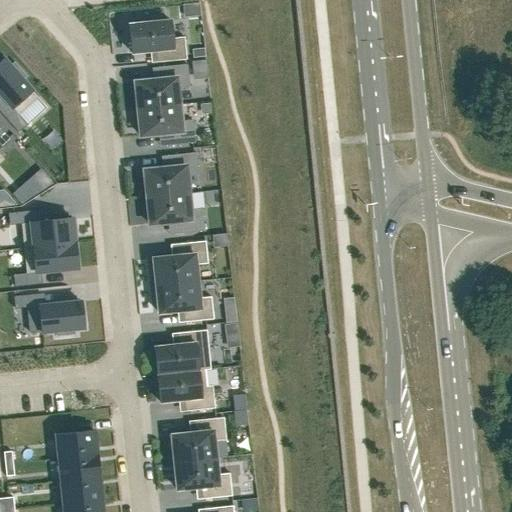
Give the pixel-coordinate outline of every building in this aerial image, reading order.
[(170,21),(129,25),(132,53),(155,51),(156,63),(186,60),(184,38),(172,39),(170,21)] [(204,49),(191,50),(192,59),(205,58),(204,49)] [(4,59),(0,62),(0,94),(15,112),(6,120),(18,133),(27,125),(19,115),(38,98),(22,80),(26,76),(14,63),(10,67),(4,59)] [(158,80),(135,82),(137,109),(179,105),(177,88),(189,87),(187,65),(157,68),(158,80)] [(211,102),(200,103),(201,113),(212,112),(211,102)] [(179,105),(137,109),(140,137),(164,134),(165,146),(195,143),(193,121),(181,122),(179,105)] [(0,146),(1,148),(11,140),(0,128),(0,146)] [(167,168),(144,170),(147,198),(188,193),(186,177),(198,175),(196,153),(166,156),(167,168)] [(53,183),(41,168),(31,177),(42,190),(53,183)] [(0,206),(16,205),(2,190),(0,190),(0,206)] [(188,193),(147,198),(149,225),(173,222),(174,234),(204,231),(202,209),(190,210),(188,193)] [(16,213),(7,214),(9,226),(17,225),(16,213)] [(72,219),(21,224),(24,249),(75,244),(72,219)] [(171,257),(153,259),(156,286),(197,282),(195,265),(207,264),(205,241),(175,244),(176,256),(171,257)] [(26,274),(13,275),(14,287),(42,284),(41,272),(77,268),(75,244),(24,249),(26,274)] [(197,282),(156,286),(158,313),(177,311),(182,311),(183,323),(213,319),(211,297),(199,298),(197,282)] [(22,296),(13,297),(15,309),(23,308),(22,296)] [(39,307),(27,308),(30,333),(42,332),(56,331),(57,336),(75,335),(74,329),(84,328),(81,302),(39,307)] [(235,312),(225,313),(226,323),(236,322),(235,312)] [(237,322),(223,324),(224,332),(238,331),(237,322)] [(178,346),(154,348),(157,375),(204,370),(210,370),(206,330),(177,334),(178,346)] [(204,370),(157,375),(160,402),(183,400),(185,412),(214,409),(212,386),(206,387),(204,370)] [(195,433),(171,435),(174,463),(216,458),(214,442),(226,441),(223,418),(194,421),(195,433)] [(94,432),(56,435),(58,459),(97,455),(94,432)] [(11,452),(3,453),(5,465),(13,464),(11,452)] [(97,455),(58,459),(60,482),(99,478),(97,455)] [(216,458),(174,463),(177,490),(200,488),(202,499),(232,496),(229,474),(217,475),(216,458)] [(13,464),(5,465),(6,477),(14,476),(13,464)] [(99,478),(60,482),(63,504),(101,500),(99,478)] [(13,497),(5,498),(6,510),(14,509),(13,497)] [(102,511),(101,500),(63,504),(63,511),(102,511)]
